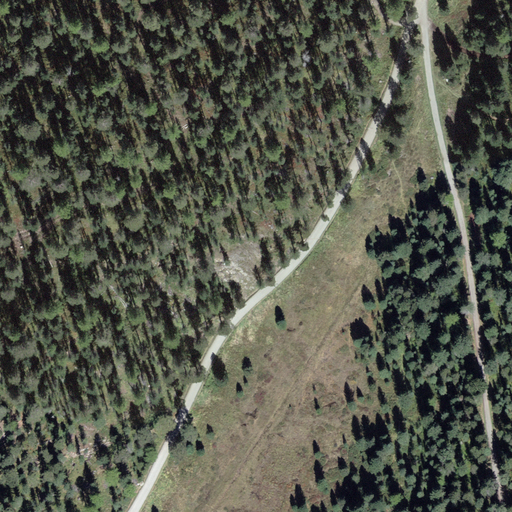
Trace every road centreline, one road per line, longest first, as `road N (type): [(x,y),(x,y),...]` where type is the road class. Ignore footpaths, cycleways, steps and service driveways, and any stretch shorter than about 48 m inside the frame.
road 1 (track): [(423,0),(381,119),(319,236),(236,314),(132,511)]
road 2 (track): [(423,0),(431,92),(469,250),(491,439),(509,511)]
